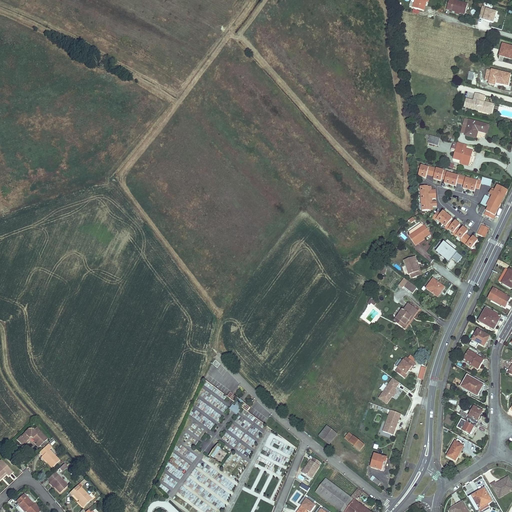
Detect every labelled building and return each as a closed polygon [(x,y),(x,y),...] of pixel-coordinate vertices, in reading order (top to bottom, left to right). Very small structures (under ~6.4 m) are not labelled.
[(425,7),(427,1),(426,0),(415,0),(415,4),(414,4),(413,8),(422,10),(423,7),(425,7)] [(465,15),(468,4),(454,0),(453,0),(449,0),(448,8),(451,9),(451,11),(455,12),(460,14),(465,15)] [(511,59),(511,47),(503,45),(499,56),(511,59)] [(508,86),(510,75),(487,70),(485,79),(489,80),(489,84),(494,85),(495,83),(508,86)] [(471,84),(477,85),(479,73),(469,72),(467,80),(472,81),(471,84)] [(488,113),(491,104),(484,102),(485,96),(475,94),(473,101),(466,99),(464,107),(488,113)] [(486,133),(488,126),(465,119),(463,126),(467,128),(465,134),(465,135),(475,138),(477,131),(486,133)] [(471,157),(472,151),(466,149),(460,148),(457,147),(454,146),(453,150),(456,151),(454,159),(462,161),(461,164),(468,166),(469,163),(469,162),(467,162),(468,157),(470,157),(471,157)] [(418,176),(426,179),(429,167),(421,165),(418,176)] [(457,185),(459,173),(434,169),(432,181),(457,185)] [(481,187),(483,178),(473,175),(471,180),(470,184),(481,187)] [(492,200),(498,188),(489,184),(483,196),(492,200)] [(437,200),(436,187),(421,188),(421,211),(433,210),(433,207),(437,206),(437,200)] [(469,249),(482,232),(473,225),(465,237),(460,233),(455,239),(469,249)] [(424,238),(430,233),(425,226),(417,231),(413,234),(409,236),(416,245),(419,243),(418,242),(424,238)] [(462,257),(444,243),(443,244),(440,241),(435,248),(438,250),(437,252),(446,259),(449,255),(452,258),(458,262),(462,257)] [(419,271),(416,263),(417,262),(415,257),(405,261),(406,265),(409,275),(411,274),(412,278),(422,275),(420,271),(419,271)] [(502,283),(509,270),(506,268),(498,281),(502,283)] [(511,289),(511,287),(511,271),(509,270),(502,283),(511,289)] [(438,297),(445,288),(433,279),(426,289),(438,297)] [(501,307),(507,297),(497,291),(491,301),(501,307)] [(413,318),(418,311),(409,304),(404,310),(403,310),(396,318),(405,325),(411,317),(413,318)] [(495,323),(499,316),(486,309),(479,321),(494,330),(497,324),(495,323)] [(405,325),(396,318),(394,321),(405,328),(413,318),(411,317),(405,325)] [(484,347),(490,337),(478,330),(472,340),(484,347)] [(484,360),(476,356),(477,355),(469,351),(464,358),(473,363),(472,365),(478,369),(484,360)] [(416,364),(406,357),(398,368),(402,371),(399,374),(405,378),(408,375),(407,374),(410,370),(412,367),(413,368),(416,364)] [(423,380),(426,368),(422,366),(418,378),(423,380)] [(477,397),(484,385),(468,376),(461,387),(477,397)] [(400,383),(393,378),(379,398),(387,404),(392,397),(393,397),(397,393),(396,388),(396,387),(397,386),(400,383)] [(234,394),(231,392),(228,396),(238,403),(236,406),(234,405),(231,409),(238,414),(241,410),(239,408),(241,406),(248,410),(251,406),(234,394)] [(480,416),(483,412),(474,407),(469,416),(468,415),(466,418),(468,419),(476,424),(477,424),(482,417),(480,416)] [(401,414),(391,410),(387,422),(383,432),(391,435),(393,435),(396,429),(395,428),(396,427),(401,414)] [(475,426),(476,424),(468,419),(468,420),(463,417),(457,428),(473,437),(478,428),(475,426)] [(383,432),(387,422),(383,420),(378,433),(390,438),(391,435),(383,432)] [(330,444),(337,435),(327,426),(319,436),(330,444)] [(47,439),(37,428),(34,431),(33,430),(29,430),(22,436),(17,440),(23,446),(26,442),(25,441),(29,437),(32,437),(37,443),(36,443),(39,447),(47,439)] [(364,445),(349,433),(347,436),(352,440),(350,442),(360,450),(364,445)] [(456,461),(464,447),(456,442),(447,456),(456,461)] [(60,461),(49,450),(52,447),(48,444),(40,452),(43,456),(42,457),(52,468),(60,461)] [(221,448),(218,446),(211,456),(214,458),(221,448)] [(383,470),(387,458),(375,455),(371,467),(383,470)] [(311,461),(307,467),(308,468),(304,474),(312,479),(320,466),(319,465),(321,462),(315,458),(313,461),(311,461)] [(12,472),(2,461),(0,462),(0,479),(1,478),(0,477),(6,472),(7,473),(9,475),(12,472)] [(68,486),(59,475),(56,472),(48,479),(51,483),(55,487),(60,493),(68,486)] [(381,482),(373,476),(370,479),(378,486),(381,482)] [(511,491),(511,484),(508,477),(503,480),(504,482),(497,486),(496,484),(495,483),(491,485),(499,498),(511,491)] [(351,497),(326,479),(316,492),(341,510),(351,497)] [(302,483),(298,490),(306,495),(310,487),(302,483)] [(92,499),(81,487),(80,488),(77,486),(70,493),(73,496),(74,495),(79,501),(84,507),(92,499)] [(370,511),(355,500),(361,492),(358,489),(351,497),(341,510),(343,511),(370,511)] [(493,502),(485,489),(472,496),(478,507),(476,508),(477,511),(479,510),(487,505),(493,502)] [(40,511),(42,511),(34,503),(31,501),(29,499),(27,497),(24,494),(17,502),(19,504),(18,506),(24,511),(26,511),(27,511),(40,511)] [(304,498),(299,504),(302,506),(302,507),(303,507),(302,508),(301,508),(298,511),(307,511),(308,510),(311,511),(315,506),(313,505),(315,502),(309,497),(307,500),(304,498)] [(468,511),(463,502),(451,509),(450,510),(450,511),(468,511)]
